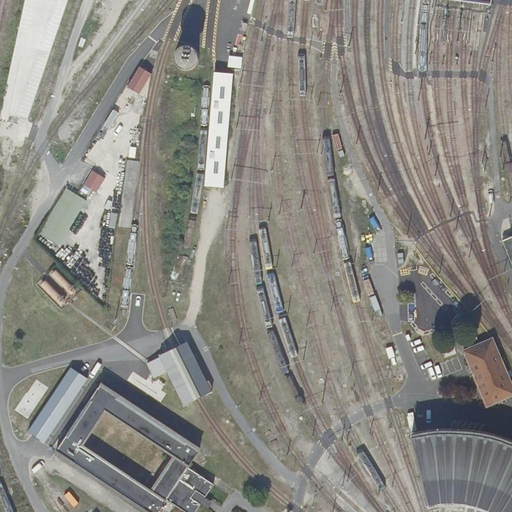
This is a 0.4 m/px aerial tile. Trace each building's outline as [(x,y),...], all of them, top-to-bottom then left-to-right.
[(242,0),(241,14),(253,14),(254,0),(242,0)] [(427,0),(427,2),(486,9),(487,0),(427,0)] [(186,42),(176,57),(195,68),(204,53),(186,42)] [(149,76),(137,69),(124,90),(136,97),(149,76)] [(214,71),(208,186),(227,187),(234,72),(214,71)] [(87,189),(96,194),(104,179),(95,173),(87,189)] [(66,187),(40,235),(61,246),(87,199),(66,187)] [(511,249),(508,240),(497,244),(511,279),(511,249)] [(426,274),(411,279),(432,337),(447,332),(426,274)] [(511,373),(495,335),(463,349),(489,408),(511,397),(511,373)] [(186,342),(158,356),(182,408),(211,394),(186,342)] [(198,446),(98,381),(52,452),(142,511),(155,511),(163,500),(185,467),(198,446)] [(426,426),(410,429),(425,506),(436,503),(448,503),(459,504),(471,506),(482,509),(488,511),(511,511),(511,435),(495,430),(478,426),(460,425),(442,425),(426,426)] [(185,467),(163,500),(181,511),(192,511),(198,503),(188,497),(193,491),(202,497),(211,484),(185,467)]
